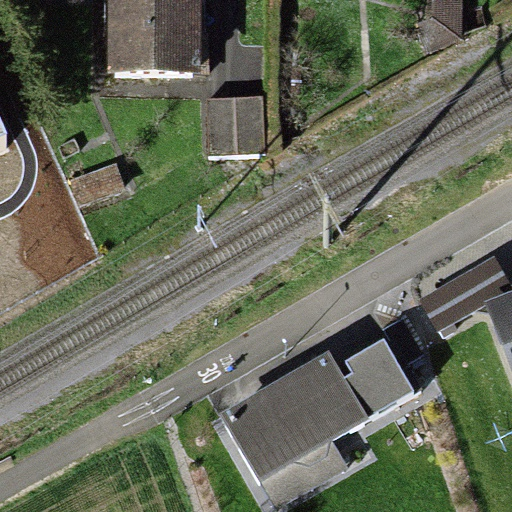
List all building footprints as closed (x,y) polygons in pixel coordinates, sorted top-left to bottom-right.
[(197,7),(122,10),(126,102),(200,99),(197,7)] [(263,119),(211,121),(213,169),(265,167),(263,119)] [(117,161),(67,179),(77,207),(127,189),(117,161)] [(511,297),(483,308),(511,386),(511,297)] [(390,345),(341,374),(374,431),(423,402),(390,345)] [(330,358),(220,420),(263,496),(374,431),(341,374),(330,358)]
